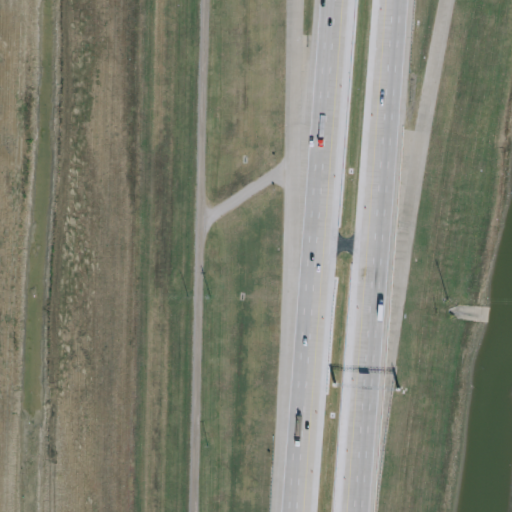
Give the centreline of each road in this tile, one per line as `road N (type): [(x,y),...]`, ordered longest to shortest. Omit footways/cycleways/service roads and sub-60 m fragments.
road 1 (motorway): [(356,511),(396,0)]
road 2 (motorway): [(331,0),(291,511)]
